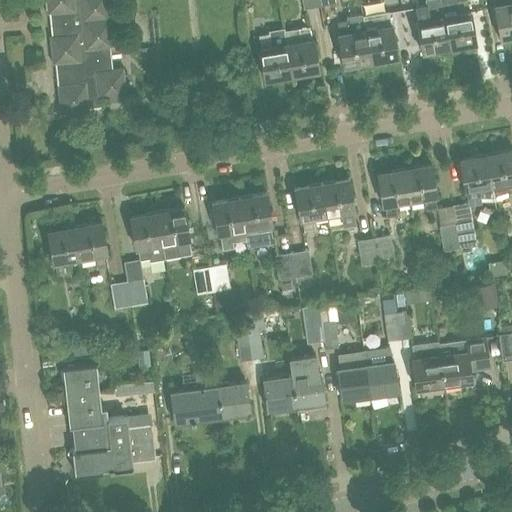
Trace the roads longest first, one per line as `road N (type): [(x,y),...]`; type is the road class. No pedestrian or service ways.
road 1 (residential): [(4,195),(511,106)]
road 2 (residential): [(40,511),(4,195)]
road 3 (tertiary): [(325,511),(511,460)]
